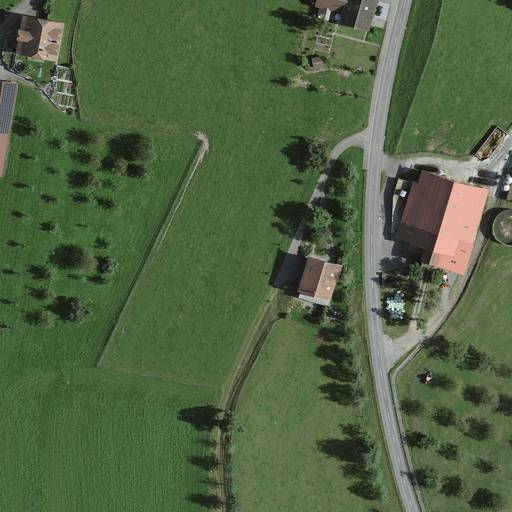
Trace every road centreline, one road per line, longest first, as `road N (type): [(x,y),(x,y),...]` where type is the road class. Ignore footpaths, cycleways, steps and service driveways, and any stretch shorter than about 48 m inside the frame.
road 1 (tertiary): [(413,511),(380,373),(371,261),(377,138),(405,0)]
road 2 (track): [(220,511),(216,446),(232,385),(278,288)]
